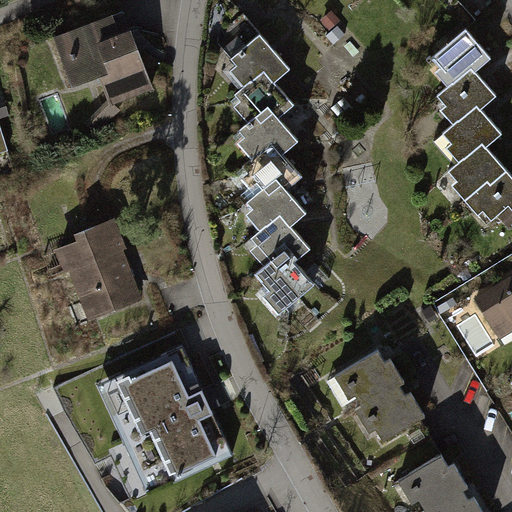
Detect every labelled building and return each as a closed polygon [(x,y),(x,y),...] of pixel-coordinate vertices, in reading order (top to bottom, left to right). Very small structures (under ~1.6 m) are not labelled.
[(126,14),(62,39),(81,92),(110,82),(119,105),(161,92),(156,75),(142,32),(134,35),(126,14)] [(466,27),(433,57),(453,80),(471,64),(476,70),(492,56),(466,27)] [(269,66),(279,77),(293,65),(264,32),(232,58),(235,63),(230,67),(246,85),(269,66)] [(453,80),(437,94),(459,119),(477,103),(482,108),(498,94),(476,70),(471,64),(453,80)] [(234,102),(250,120),(272,102),(281,112),(298,98),(279,77),(269,66),(246,85),(236,94),(239,98),(234,102)] [(276,141),(287,152),(304,137),(281,112),(272,102),(250,120),(239,129),(245,135),(238,141),(255,159),(276,141)] [(459,119),(444,133),(465,157),(483,141),(488,146),(503,133),(482,108),(477,103),(459,119)] [(0,126),(0,156),(8,154),(0,126)] [(276,141),(255,159),(247,166),(251,171),(245,176),(260,192),(280,175),(293,187),(306,174),(287,152),(276,141)] [(465,157),(449,171),(471,195),(489,180),(493,184),(509,170),(488,146),(483,141),(465,157)] [(489,180),(471,195),(493,220),(511,205),(511,173),(509,170),(493,184),(489,180)] [(311,206),(293,187),(280,175),(260,192),(249,202),(255,208),(249,213),(263,228),(283,211),(294,222),(311,206)] [(288,248),(298,259),(315,245),(294,222),(283,211),(263,228),(253,237),(259,243),(252,250),(267,266),(288,248)] [(86,246),(62,252),(71,278),(78,274),(98,325),(154,308),(128,235),(115,238),(107,227),(84,235),(86,246)] [(288,248),(267,266),(258,274),(272,289),(264,296),(280,314),(319,280),(298,259),(288,248)] [(511,269),(471,296),(499,340),(511,331),(511,269)] [(379,350),(328,380),(343,405),(358,396),(363,405),(369,402),(400,384),(405,381),(391,358),(385,362),(379,350)] [(217,457),(174,362),(106,393),(148,487),(217,457)] [(406,395),(400,384),(369,402),(375,412),(370,415),(384,439),(425,415),(412,392),(406,395)] [(449,466),(442,455),(412,473),(418,483),(412,486),(427,510),(433,507),(463,489),(468,486),(454,462),(449,466)] [(469,500),(463,489),(433,507),(435,511),(484,511),(475,497),(469,500)]
